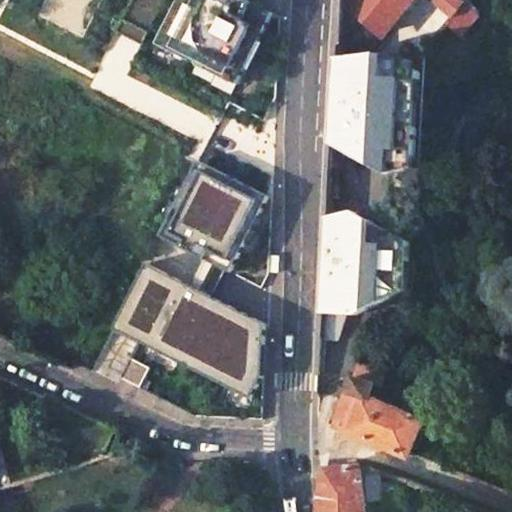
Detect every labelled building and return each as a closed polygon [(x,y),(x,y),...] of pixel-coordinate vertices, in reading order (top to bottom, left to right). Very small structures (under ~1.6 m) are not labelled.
[(163,0),(131,0),(117,30),(129,36),(143,42),(163,0)] [(180,0),(160,42),(236,82),(274,11),(251,0),(180,0)] [(341,0),(350,8),(350,9),(380,34),(408,0),(341,0)] [(479,14),(466,0),(432,0),(454,18),(449,23),(461,35),(479,14)] [(375,54),(337,57),(332,142),(387,175),(414,166),(417,70),(412,57),(375,54)] [(271,196),(200,160),(161,236),(214,264),(200,290),(148,263),(113,327),(252,398),(264,378),(267,325),(211,295),(224,270),(231,272),(271,196)] [(357,209),(328,216),(323,312),(359,314),(411,288),(414,240),(357,209)] [(151,366),(132,356),(123,375),(142,385),(151,366)] [(360,359),(335,428),(408,457),(410,454),(413,447),(425,421),(378,401),(379,397),(376,390),(373,389),(374,385),(368,382),(374,364),(360,359)] [(80,411),(65,443),(97,459),(105,456),(117,429),(80,411)] [(367,511),(362,466),(326,469),(318,499),(318,511),(367,511)]
